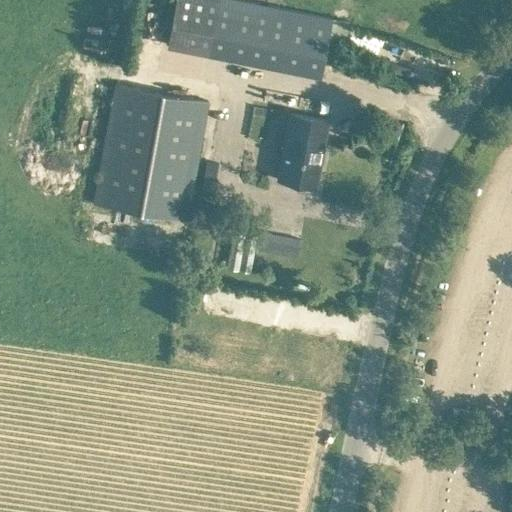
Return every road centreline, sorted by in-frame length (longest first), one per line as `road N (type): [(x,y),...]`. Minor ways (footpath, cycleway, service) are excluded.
road 1 (unclassified): [(339,511),(391,276),(422,184),(450,129),(511,53)]
road 2 (unknown): [(156,69),(471,99)]
